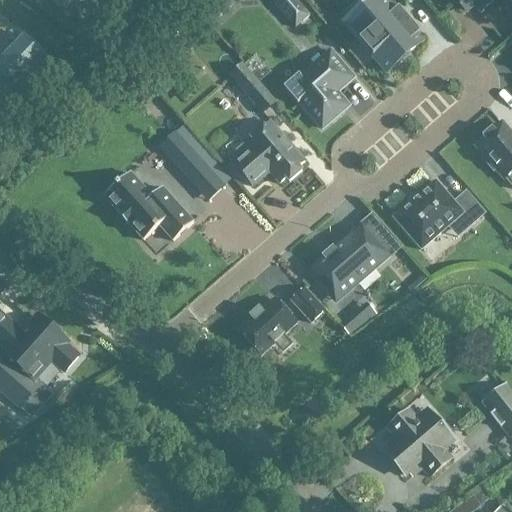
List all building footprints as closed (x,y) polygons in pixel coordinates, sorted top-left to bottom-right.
[(222,0),(209,12),(216,20),(234,4),(230,0),(222,0)] [(292,0),(270,0),(280,11),(292,0)] [(380,0),(347,29),(386,74),(412,52),(406,46),(420,34),(398,9),(394,12),(384,0),(380,0)] [(454,0),(466,13),(475,5),(482,13),(496,0),(454,0)] [(178,42),(186,51),(196,43),(187,33),(178,42)] [(0,60),(0,117),(52,65),(24,37),(0,60)] [(300,78),(298,77),(297,78),(305,88),(292,99),(296,103),(295,104),(297,106),(299,105),(322,131),(343,112),(332,98),(354,79),(330,52),(300,78)] [(262,115),(275,104),(242,66),(230,77),(262,115)] [(270,124),(228,160),(252,188),(270,172),(281,184),(287,179),(290,182),(301,173),(298,169),(304,163),(270,124)] [(511,188),(511,137),(502,126),(494,132),(492,129),(481,138),(483,141),(476,148),(486,159),(484,162),(493,172),(496,170),(511,188)] [(195,150),(201,158),(220,145),(214,136),(195,150)] [(209,172),(191,152),(174,166),(193,187),(209,172)] [(130,174),(104,198),(119,215),(118,216),(127,226),(128,225),(143,242),(159,227),(173,242),(193,224),(162,189),(151,198),(130,174)] [(219,183),(193,203),(214,229),(239,208),(219,183)] [(466,193),(454,204),(435,183),(393,219),(421,251),(462,215),(471,226),(485,215),(466,193)] [(325,260),(310,273),(332,298),(346,285),(350,290),(399,247),(381,227),(358,247),(350,238),(334,252),(333,250),(323,258),(325,260)] [(304,290),(291,303),(311,325),(324,313),(304,290)] [(261,357),(296,325),(275,301),(261,313),(259,310),(250,318),(251,320),(238,332),(261,357)] [(369,304),(359,312),(367,321),(377,312),(369,304)] [(40,386),(35,381),(52,362),(65,373),(78,358),(65,347),(66,346),(35,318),(22,333),(0,313),(0,346),(3,349),(0,352),(0,390),(20,408),(40,386)] [(348,337),(358,329),(350,319),(340,328),(348,337)] [(511,394),(506,387),(483,404),(509,437),(511,434),(511,394)] [(417,427),(406,415),(389,430),(396,439),(386,449),(412,479),(423,470),(431,478),(452,460),(441,448),(451,438),(430,415),(417,427)]
